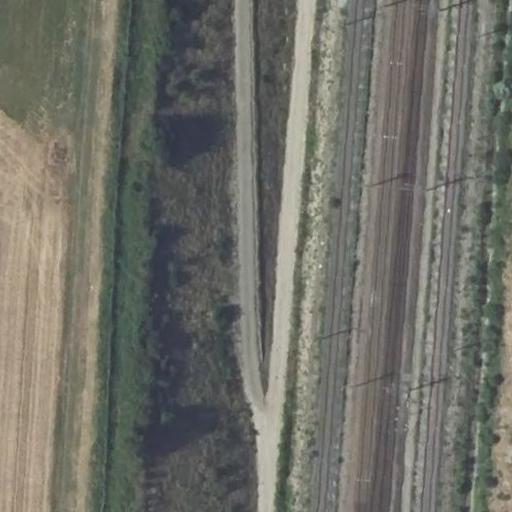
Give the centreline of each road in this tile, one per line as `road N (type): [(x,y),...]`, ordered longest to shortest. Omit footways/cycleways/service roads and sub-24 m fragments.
road 1 (track): [(262,462),(274,397),(303,0)]
road 2 (track): [(239,0),(249,386),(262,462)]
